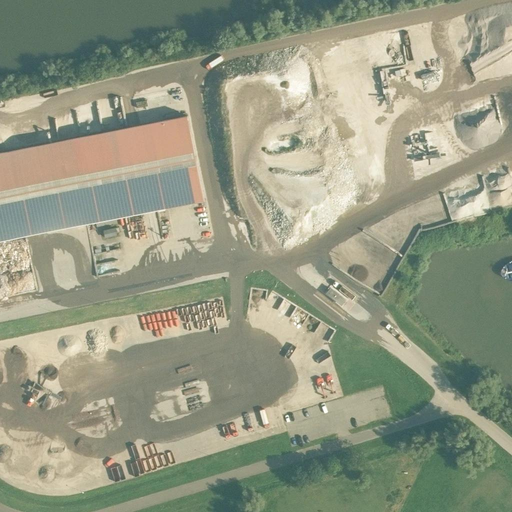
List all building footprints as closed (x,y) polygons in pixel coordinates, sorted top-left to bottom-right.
[(0,152),(0,240),(204,199),(188,115),(0,152)] [(103,230),(105,238),(117,235),(115,228),(103,230)] [(327,293),(341,304),(345,299),(331,288),(327,293)] [(158,321),(155,311),(128,317),(131,331),(146,328),(144,319),(153,317),(154,322),(158,321)] [(78,459),(70,461),(74,476),(67,478),(70,491),(92,486),(88,472),(82,474),(78,459)]
